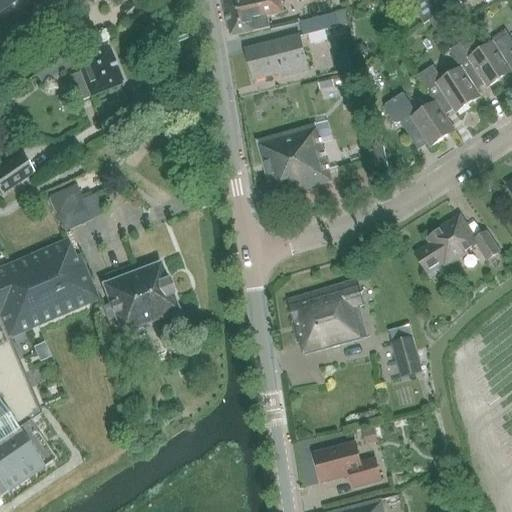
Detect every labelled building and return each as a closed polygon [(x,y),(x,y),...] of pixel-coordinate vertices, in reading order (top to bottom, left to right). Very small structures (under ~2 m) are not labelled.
[(65,0),(70,10),(92,0),(65,0)] [(262,17),(281,13),(277,0),(232,0),(222,2),(230,38),(265,30),(262,17)] [(430,0),(440,14),(461,0),(430,0)] [(440,14),(429,21),(440,38),(451,31),(440,14)] [(336,15),(331,16),(300,24),(304,37),(339,28),(336,15)] [(511,41),(508,35),(493,45),(510,73),(511,75),(511,41)] [(289,76),(307,72),(298,37),(245,51),(253,81),(288,72),(289,76)] [(449,51),(460,69),(475,91),(483,85),(485,89),(510,73),(493,45),(491,43),(473,55),(464,41),(449,51)] [(57,74),(76,67),(78,73),(66,78),(77,104),(124,84),(108,45),(72,58),(71,55),(54,62),(37,73),(41,83),(57,74)] [(479,98),(475,91),(460,69),(442,81),(433,66),(417,76),(435,104),(443,116),(452,110),(454,113),(479,98)] [(351,73),(344,75),(346,84),(353,82),(351,73)] [(331,78),(318,82),(320,90),(334,87),(331,78)] [(416,116),(403,95),(384,107),(384,112),(393,126),(397,127),(398,127),(400,125),(417,151),(427,145),(429,148),(453,132),(443,116),(435,104),(416,116)] [(274,200),(331,184),(314,127),(256,144),(267,185),(270,184),(274,200)] [(0,195),(1,196),(33,174),(20,155),(0,168),(0,195)] [(49,197),(48,197),(63,230),(70,230),(103,214),(95,196),(83,201),(75,185),(49,197)] [(487,263),(500,255),(486,234),(476,240),(460,217),(438,231),(427,238),(432,246),(416,257),(428,275),(444,264),(447,268),(478,249),(487,263)] [(0,405),(17,431),(30,422),(42,414),(19,361),(9,339),(25,332),(39,327),(98,301),(79,256),(74,258),(67,241),(64,242),(12,264),(0,269),(0,405)] [(159,263),(101,285),(109,306),(102,308),(107,321),(114,319),(121,335),(179,313),(159,263)] [(360,283),(286,302),(297,345),(301,345),(304,359),(371,343),(361,310),(366,308),(360,283)] [(412,338),(392,344),(402,379),(422,374),(412,338)] [(292,371),(294,382),(312,380),(311,368),(292,371)] [(0,441),(10,435),(17,431),(0,405),(0,441)] [(0,441),(0,498),(7,494),(3,489),(12,484),(15,488),(31,477),(28,473),(36,467),(39,472),(56,460),(30,422),(17,431),(10,435),(0,441)] [(355,444),(314,455),(322,484),(351,477),(354,489),(381,482),(375,461),(361,464),(355,444)] [(383,511),(381,500),(330,511),(383,511)]
